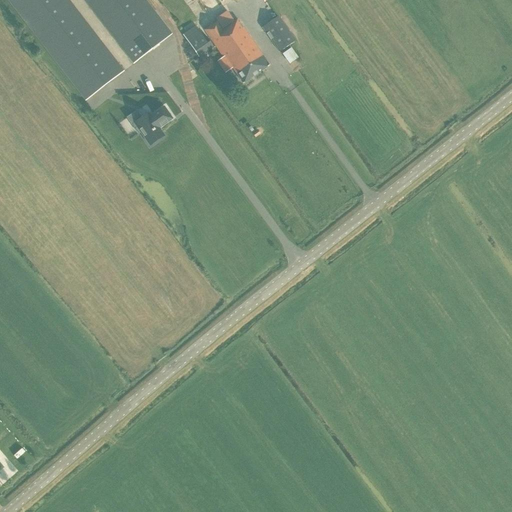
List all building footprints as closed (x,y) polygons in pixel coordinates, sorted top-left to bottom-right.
[(6,0),(85,101),(124,71),(68,0),(6,0)] [(84,0),(133,64),(172,34),(145,0),(84,0)] [(279,52),(295,41),(278,16),(262,28),(279,52)] [(243,84),(269,66),(237,19),(222,29),(217,21),(204,30),(231,69),(243,84)] [(198,57),(213,46),(206,36),(203,38),(195,26),(183,35),(198,57)] [(144,126),(129,138),(135,146),(138,145),(147,157),(161,147),(155,139),(168,130),(159,118),(147,128),(144,126)]
